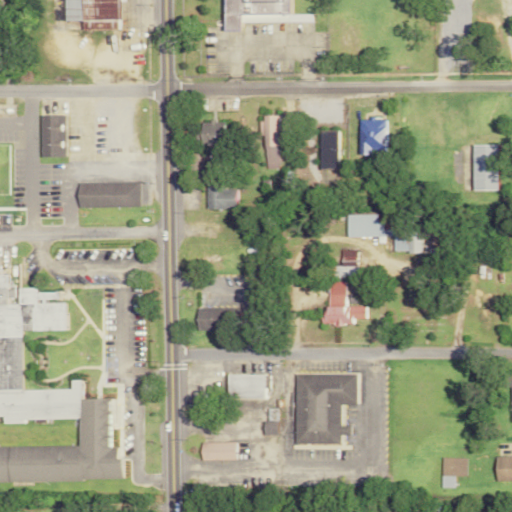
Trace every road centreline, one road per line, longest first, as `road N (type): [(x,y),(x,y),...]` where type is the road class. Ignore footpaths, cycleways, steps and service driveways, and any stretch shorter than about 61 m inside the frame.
road 1 (primary): [(169,511),(162,0)]
road 2 (residential): [(0,90),(511,84)]
road 3 (residential): [(511,352),(167,358)]
